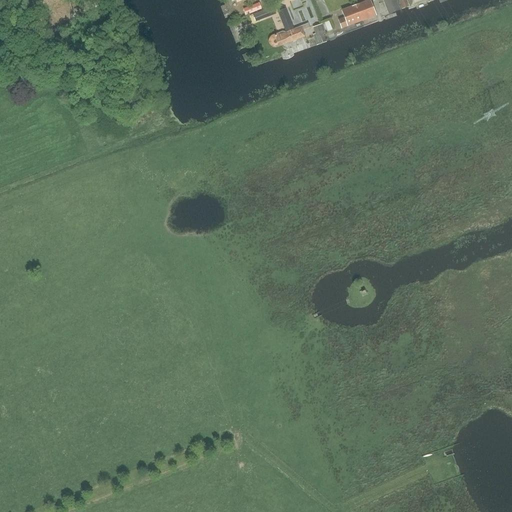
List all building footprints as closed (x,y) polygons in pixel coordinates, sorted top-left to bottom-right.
[(356,5),(362,20),(376,15),(370,0),(356,5)] [(396,0),(383,0),(389,14),(401,10),(396,0)] [(398,0),(402,10),(410,7),(407,0),(398,0)] [(245,12),(246,15),(262,9),(259,3),(240,11),(241,14),(245,12)] [(348,25),(362,20),(356,5),(342,11),(348,25)] [(294,29),(286,9),(278,12),(286,32),(294,29)] [(264,11),(253,14),(256,22),(266,18),(264,11)] [(329,21),(325,23),(328,32),(333,30),(329,21)] [(325,33),(321,24),(313,27),(316,34),(313,35),(317,46),(327,42),(323,33),(325,33)] [(286,33),(279,35),(278,33),(271,36),(270,37),(269,38),(269,39),(269,40),(269,41),(269,42),(269,43),(270,44),(270,45),(271,46),(272,46),(273,47),(274,47),(275,47),(282,44),(305,35),(302,28),(294,31),(294,29),(286,32),(286,33)]
